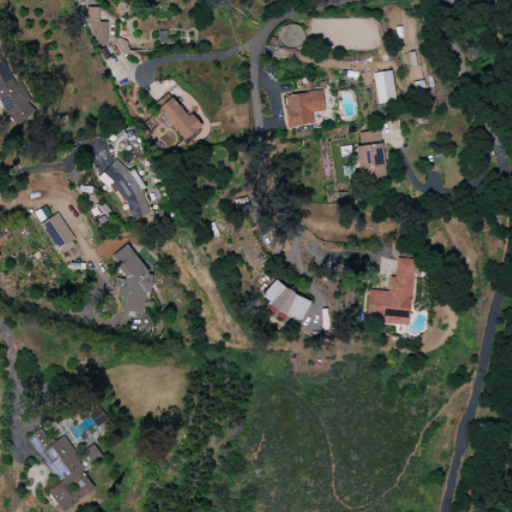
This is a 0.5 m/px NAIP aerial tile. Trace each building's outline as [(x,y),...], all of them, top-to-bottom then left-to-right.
[(98,22),(98,8),(87,8),(86,31),(95,31),(95,45),(106,46),(107,23),(98,22)] [(377,104),(395,101),(390,71),(372,74),(377,104)] [(288,127),(312,125),(311,112),(323,111),(321,91),(284,95),(288,127)] [(156,109),(185,143),(200,131),(172,96),(156,109)] [(354,147),(358,180),(384,177),(379,130),(358,133),(359,146),(354,147)] [(115,159),(97,179),(140,218),(150,207),(137,195),(145,186),(115,159)] [(40,224),(51,217),(44,206),(33,213),(40,224)] [(61,255),(70,248),(67,244),(74,239),(56,214),(40,226),(61,255)] [(123,312),(143,313),(144,296),(150,291),(150,277),(126,245),(109,257),(125,279),(114,278),(114,290),(119,298),(124,298),(123,312)] [(368,290),(366,315),(375,315),(374,323),(408,326),(413,259),(396,258),(394,277),(388,277),(387,292),(368,290)] [(308,307),(275,278),(260,296),(293,324),(308,307)] [(27,437),(56,485),(47,491),(60,511),(94,492),(81,471),(84,470),(63,437),(50,445),(40,429),(27,437)]
